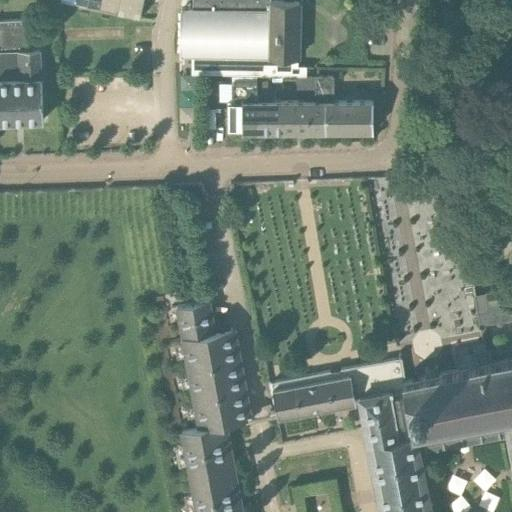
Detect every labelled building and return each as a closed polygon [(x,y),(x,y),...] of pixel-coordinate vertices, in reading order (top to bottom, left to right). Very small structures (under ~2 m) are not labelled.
[(88,0),(88,6),(140,17),(143,0),(101,0),(101,2),(89,0),(88,0)] [(193,0),(193,8),(189,8),(188,56),(192,56),(192,74),(285,75),(285,57),(299,58),(300,1),(277,0),(193,0)] [(0,121),(44,120),(43,100),(42,78),(41,78),(40,50),(26,50),(25,20),(0,20),(0,121)] [(287,102),(287,130),(325,130),(324,100),(315,100),(315,76),(297,76),(297,87),(303,87),(303,102),(287,102)] [(373,130),(373,101),(333,101),(333,76),(315,76),(315,100),(324,100),(325,130),(373,130)] [(228,116),(228,130),(255,130),(256,87),(252,87),(252,81),(232,81),(232,101),(227,101),(228,116)] [(256,87),(255,130),(287,130),(287,102),(275,102),(276,86),(256,87)] [(242,511),(226,424),(227,422),(253,417),(253,416),(252,416),(251,413),(249,414),(232,327),(215,331),(209,300),(177,306),(183,337),(181,337),(197,427),(181,429),(197,511),(242,511)] [(511,306),(479,313),(480,325),(511,319),(511,306)] [(511,358),(488,363),(486,351),(458,356),(460,370),(439,374),(437,367),(426,369),(428,377),(406,381),(409,397),(420,450),(507,435),(506,425),(511,424),(511,358)] [(401,357),(272,381),(279,418),(356,403),(355,397),(360,396),(362,404),(378,402),(377,400),(392,396),(393,400),(409,397),(406,381),(401,357)] [(362,404),(381,511),(431,511),(420,450),(409,397),(393,400),(392,396),(377,400),(378,402),(362,404)]
